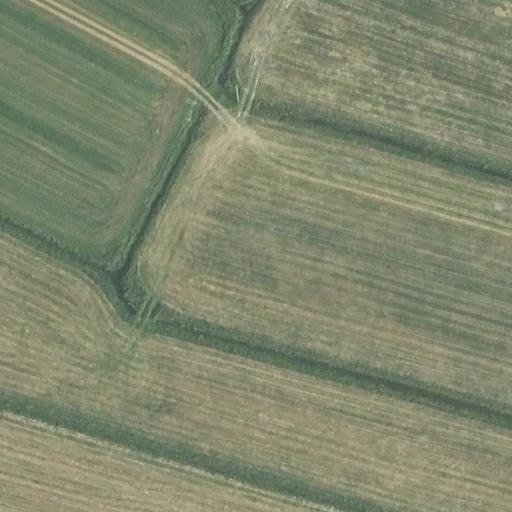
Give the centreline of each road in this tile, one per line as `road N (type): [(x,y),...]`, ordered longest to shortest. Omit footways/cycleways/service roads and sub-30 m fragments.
road 1 (track): [(0,239),(81,279),(132,345),(511,443)]
road 2 (track): [(132,345),(242,141),(360,216)]
road 3 (track): [(511,366),(172,270)]
road 4 (track): [(242,141),(182,77),(51,0)]
road 5 (track): [(242,141),(265,35),(285,0)]
